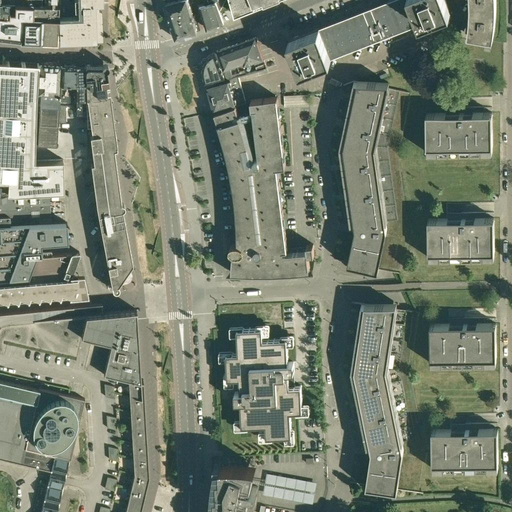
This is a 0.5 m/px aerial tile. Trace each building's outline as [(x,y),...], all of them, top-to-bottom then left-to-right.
[(7,17),(0,16),(0,38),(1,39),(3,39),(3,38),(5,39),(6,40),(6,39),(8,40),(8,39),(15,40),(17,41),(17,40),(20,40),(19,41),(21,41),(22,41),(24,41),(24,40),(38,41),(37,42),(40,42),(40,41),(41,42),(43,42),(50,42),(52,42),(55,42),(55,43),(57,43),(59,6),(56,6),(56,0),(45,0),(45,5),(41,5),(26,5),(16,4),(15,12),(7,12),(7,17)] [(95,5),(99,5),(103,4),(102,0),(79,0),(80,5),(81,5),(81,18),(71,18),(59,19),(60,42),(96,41),(101,36),(101,35),(100,35),(100,24),(100,23),(100,18),(102,18),(102,13),(102,12),(95,10),(95,5)] [(178,0),(165,4),(175,39),(197,32),(187,0),(178,0)] [(203,0),(205,4),(200,5),(207,28),(207,29),(213,27),(217,25),(224,23),(224,22),(224,21),(223,19),(220,10),(221,9),(225,0),(203,0)] [(230,0),(235,15),(266,3),(272,0),(230,0)] [(301,69),(311,66),(323,61),(331,58),(334,57),(336,56),(348,51),(349,52),(351,51),(351,50),(420,23),(450,11),(445,0),(389,0),(319,28),(289,39),(289,40),(290,40),(301,69)] [(469,27),(467,35),(492,39),(493,34),(494,29),(495,24),(495,19),(495,15),(496,10),(496,1),(495,0),(470,0),(470,6),(470,18),(470,19),(469,19),(468,19),(468,20),(467,20),(467,21),(466,21),(466,22),(466,23),(466,24),(467,24),(467,25),(468,25),(468,26),(469,26),(469,27)] [(0,3),(0,16),(7,17),(7,12),(15,12),(16,4),(9,4),(0,3)] [(264,61),(256,37),(246,40),(237,44),(229,46),(236,65),(244,62),(244,64),(254,61),(255,64),(264,61)] [(225,71),(224,71),(227,79),(230,78),(232,77),(229,67),(236,65),(229,46),(217,51),(225,71)] [(205,82),(225,77),(215,51),(210,54),(207,57),(204,57),(202,61),(204,63),(203,68),(203,73),(205,79),(205,81),(205,82)] [(63,159),(35,160),(36,111),(36,105),(37,97),(38,63),(37,63),(37,64),(25,64),(25,63),(23,62),(23,63),(22,63),(22,62),(21,62),(21,63),(8,63),(8,62),(2,61),(2,62),(0,62),(0,180),(8,181),(7,193),(15,193),(50,192),(64,191),(63,159)] [(266,68),(264,61),(263,61),(263,65),(256,67),(257,71),(266,68)] [(60,84),(61,64),(39,63),(39,64),(38,64),(37,97),(36,105),(36,111),(40,111),(38,145),(57,147),(58,122),(59,107),(59,102),(60,84)] [(109,88),(106,70),(108,69),(108,68),(109,67),(108,65),(108,64),(107,64),(107,63),(105,63),(103,63),(102,64),(101,65),(84,65),(86,109),(86,117),(87,122),(87,127),(91,126),(92,133),(114,130),(109,88)] [(81,110),(86,109),(84,65),(61,64),(60,84),(59,102),(59,107),(59,122),(66,122),(65,105),(76,105),(76,113),(81,113),(81,110)] [(238,76),(232,77),(230,78),(230,80),(207,87),(211,101),(213,109),(236,102),(237,104),(243,102),(241,97),(244,96),(238,76)] [(377,274),(378,269),(387,230),(386,222),(387,222),(377,148),(389,89),(388,89),(389,83),(357,82),(354,81),(343,85),(343,86),(354,82),(351,94),(340,146),(351,224),(354,223),(355,227),(360,226),(360,232),(355,231),(353,236),(348,261),(333,258),(332,259),(348,262),(347,268),(377,274)] [(308,94),(284,96),(285,107),(290,106),(309,106),(308,94)] [(293,272),(310,271),(308,255),(314,254),(313,244),(306,245),(307,246),(287,249),(277,167),(286,166),(277,97),(251,100),(252,109),(238,112),(236,105),(215,113),(216,116),(221,134),(226,151),(230,169),(233,188),(236,206),(237,225),(237,243),(234,243),(231,245),(230,250),(233,252),(237,253),(237,255),(233,255),(232,272),(249,273),(268,273),(281,273),(293,272)] [(463,116),(463,114),(459,114),(459,116),(456,116),(449,116),(445,116),(445,113),(426,113),(426,148),(427,148),(427,153),(492,152),(492,147),(493,147),(492,113),(473,113),(473,115),(463,116)] [(117,147),(115,132),(114,130),(92,133),(90,134),(93,162),(91,163),(96,207),(112,288),(112,289),(113,290),(114,291),(116,291),(117,291),(118,290),(118,289),(119,289),(119,288),(119,287),(119,286),(118,285),(118,284),(122,279),(124,280),(128,274),(126,273),(132,263),(127,235),(122,210),(123,209),(124,209),(124,208),(125,207),(125,206),(124,206),(124,205),(124,204),(123,203),(122,203),(121,203),(114,149),(115,149),(116,149),(117,148),(117,147)] [(50,192),(16,194),(16,195),(8,196),(8,195),(0,195),(0,209),(4,209),(20,208),(26,208),(25,205),(45,204),(51,204),(50,192)] [(0,209),(0,225),(35,223),(35,219),(51,218),(51,204),(45,204),(25,205),(26,208),(20,208),(4,209),(0,209)] [(454,221),(447,221),(447,218),(428,219),(428,253),(429,253),(429,258),(494,257),(494,252),(494,218),(475,218),(475,221),(465,221),(465,219),(461,219),(461,221),(454,221)] [(68,242),(67,235),(67,231),(66,222),(65,222),(51,223),(39,223),(35,223),(0,225),(0,280),(23,279),(23,278),(28,278),(36,255),(42,255),(41,244),(67,242),(68,242)] [(0,301),(2,302),(19,300),(88,294),(84,273),(71,274),(73,268),(79,252),(42,255),(36,255),(28,278),(23,278),(23,279),(0,280),(0,301)] [(371,449),(372,449),(376,448),(376,454),(371,453),(371,459),(367,484),(350,482),(423,493),(423,492),(398,489),(403,450),(402,442),(403,442),(388,369),(388,368),(397,309),(409,311),(417,312),(404,310),(396,309),(397,303),(365,304),(352,302),(352,303),(361,304),(359,317),(352,369),(352,370),(355,387),(367,446),(371,446),(371,449)] [(139,511),(148,474),(146,442),(143,379),(140,378),(136,310),(103,313),(102,309),(102,304),(0,312),(0,511),(139,511)] [(477,324),(477,326),(467,326),(467,324),(463,324),(463,326),(456,326),(449,327),(449,324),(430,324),(430,358),(431,358),(431,364),(496,363),(496,357),(496,323),(477,324)] [(228,378),(234,378),(240,377),(241,392),(236,392),(235,392),(235,393),(235,401),(236,401),(236,402),(241,401),(242,425),(266,424),(267,436),(291,435),(290,411),(302,410),(301,386),(289,386),(288,372),(293,372),(294,371),(294,363),(293,363),(293,362),(288,362),(287,338),(263,339),(262,327),(237,329),(239,353),(227,353),(228,378)] [(469,432),(469,430),(465,430),(465,432),(457,432),(451,432),(451,429),(432,429),(432,464),(433,464),(433,469),(498,468),(498,463),(498,429),(479,429),(479,432),(469,432)] [(249,485),(249,482),(252,482),(253,480),(255,468),(256,468),(256,467),(255,466),(250,465),(244,465),(238,464),(233,464),(228,464),(218,465),(219,493),(214,493),(214,511),(236,511),(254,511),(256,496),(247,494),(248,491),(256,493),(257,487),(249,485)] [(316,483),(267,473),(265,482),(253,480),(252,482),(265,485),(263,494),(312,503),(316,483)]
